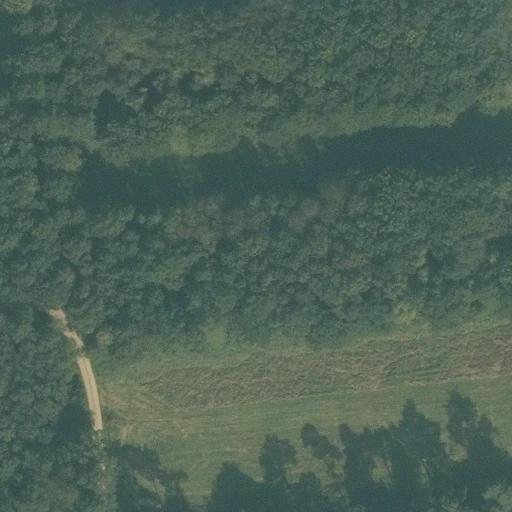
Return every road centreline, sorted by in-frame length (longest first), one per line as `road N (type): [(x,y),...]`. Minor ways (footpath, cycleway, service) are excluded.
road 1 (track): [(103,511),(67,295)]
road 2 (track): [(54,173),(24,0)]
road 3 (track): [(67,295),(54,173)]
